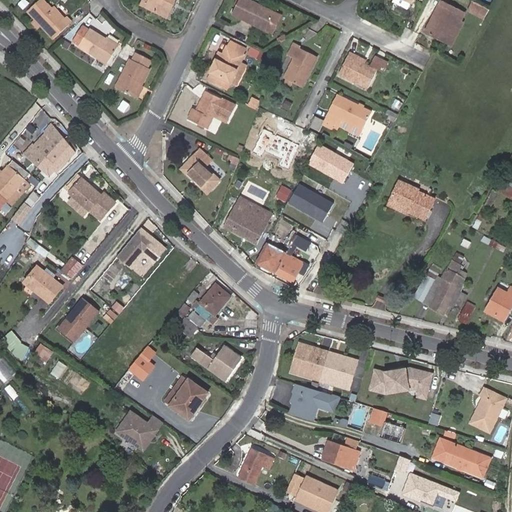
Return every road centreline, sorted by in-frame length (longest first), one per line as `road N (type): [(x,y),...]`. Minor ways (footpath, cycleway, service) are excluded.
road 1 (residential): [(157,511),(259,387),(275,303)]
road 2 (residential): [(275,303),(511,362)]
road 3 (residential): [(127,163),(275,303)]
road 4 (residential): [(0,30),(127,163)]
road 5 (residential): [(185,50),(127,163)]
